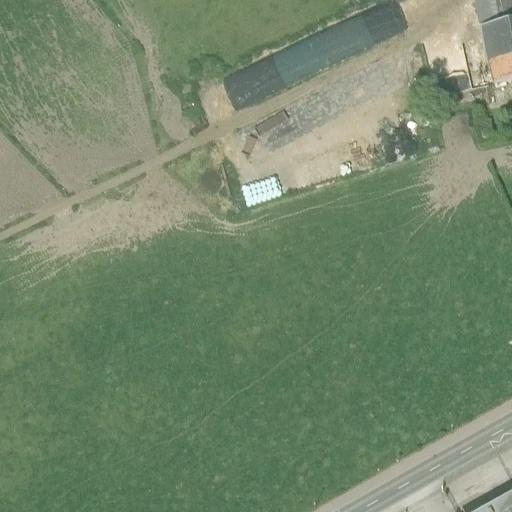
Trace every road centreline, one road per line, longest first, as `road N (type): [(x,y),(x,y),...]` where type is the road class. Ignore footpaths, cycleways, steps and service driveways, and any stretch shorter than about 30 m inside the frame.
road 1 (track): [(0,235),(443,26),(439,0)]
road 2 (tertiary): [(511,427),(361,511)]
